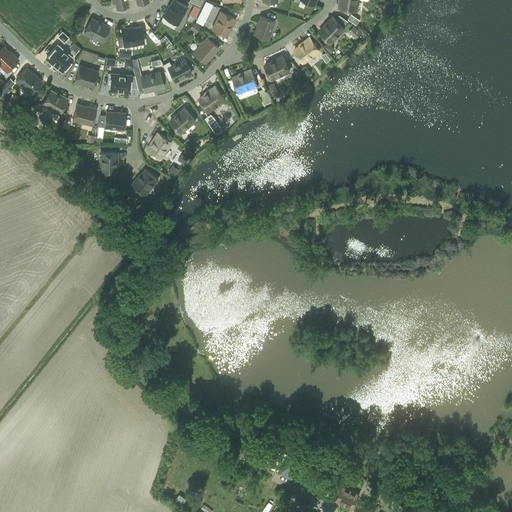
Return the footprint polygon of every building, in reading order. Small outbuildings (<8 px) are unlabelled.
[(167,8),(163,16),(177,24),(187,7),(174,0),(172,0),(170,6),(168,9),(167,8)] [(356,10),(356,0),(340,0),(339,8),(356,10)] [(194,5),(189,15),(194,18),(199,8),(194,5)] [(208,14),(201,11),(196,21),(203,24),(208,14)] [(235,18),(221,11),(212,29),(226,36),(229,29),(230,26),(231,26),(235,18)] [(351,14),(348,19),(356,24),(359,19),(351,14)] [(253,34),(268,39),(274,21),(260,16),(253,34)] [(344,28),(333,17),(326,23),(327,24),(319,31),(330,42),(344,28)] [(91,18),(84,32),(101,42),(109,27),(101,23),(100,24),(98,22),(91,18)] [(194,23),(189,28),(191,29),(195,32),(195,33),(199,28),(194,23)] [(353,26),(347,32),(355,39),(361,31),(353,26)] [(121,30),(124,46),(143,43),(141,27),(133,28),(133,29),(130,29),(130,28),(121,30)] [(62,32),(57,37),(63,43),(68,38),(62,32)] [(205,63),(218,48),(206,37),(193,52),(205,63)] [(303,43),(294,50),(303,62),(319,51),(310,37),(302,42),(303,43)] [(167,39),(163,43),(167,47),(171,43),(167,39)] [(328,44),(324,48),(330,54),(332,51),(333,48),(328,44)] [(0,65),(6,71),(11,67),(18,60),(11,53),(10,54),(8,52),(8,51),(3,46),(0,49),(0,65)] [(62,71),(72,59),(57,46),(46,58),(53,64),(53,63),(56,65),(56,66),(62,71)] [(289,71),(287,65),(282,56),(274,59),(275,61),(271,62),(264,65),(271,79),(289,71)] [(106,58),(105,66),(114,67),(115,59),(106,58)] [(124,59),(123,67),(132,68),(131,60),(124,59)] [(140,76),(136,59),(131,60),(132,68),(134,76),(134,78),(140,76)] [(184,59),(167,68),(174,82),(191,73),(184,59)] [(98,72),(79,65),(74,81),(83,84),(83,83),(86,84),(93,87),(98,72)] [(306,67),(301,70),(305,77),(310,73),(306,67)] [(26,69),(19,76),(15,80),(30,94),(41,82),(35,76),(35,77),(32,74),(26,69)] [(257,85),(254,78),(251,69),(242,72),(243,73),(240,75),(239,74),(232,77),(236,86),(238,92),(257,85)] [(160,72),(140,76),(144,92),(163,87),(160,72)] [(110,74),(109,90),(117,91),(118,90),(121,90),(121,91),(128,91),(130,76),(110,74)] [(9,78),(0,87),(0,92),(2,94),(5,91),(7,92),(11,88),(9,87),(13,83),(9,78)] [(273,84),(268,86),(272,95),(277,92),(273,84)] [(224,100),(221,94),(215,86),(207,91),(208,92),(205,94),(199,98),(205,106),(208,111),(224,100)] [(266,88),(258,91),(262,99),(269,97),(266,88)] [(59,114),(62,108),(67,99),(60,95),(59,96),(56,94),(50,90),(45,98),(42,103),(59,114)] [(37,103),(34,109),(39,112),(43,106),(37,103)] [(84,105),(76,104),(72,120),(92,125),(96,108),(84,104),(84,105)] [(195,120),(191,115),(185,108),(178,113),(178,114),(176,116),(175,116),(170,121),(176,129),(180,133),(195,120)] [(113,112),(105,111),(103,127),(123,130),(125,113),(116,112),(116,113),(113,113),(113,112)] [(30,114),(26,120),(32,123),(35,118),(30,114)] [(217,126),(212,129),(217,134),(221,131),(217,126)] [(147,149),(155,155),(160,158),(171,142),(166,138),(158,132),(153,140),(154,141),(152,143),(151,143),(147,149)] [(115,161),(117,161),(117,152),(100,152),(100,172),(116,172),(116,164),(115,164),(115,161)] [(172,165),(168,172),(175,176),(179,170),(172,165)] [(145,195),(158,179),(145,169),(140,175),(141,175),(139,178),(138,177),(132,184),(145,195)] [(252,445),(245,448),(248,455),(255,452),(252,445)] [(237,446),(234,451),(240,455),(243,450),(237,446)] [(280,451),(271,468),(278,472),(291,479),(295,470),(300,461),(287,454),(280,451)] [(312,469),(305,480),(322,490),(329,479),(312,469)] [(359,495),(342,487),(335,500),(352,508),(359,495)] [(175,500),(174,502),(179,505),(180,504),(181,504),(185,498),(178,493),(174,499),(175,500)]
